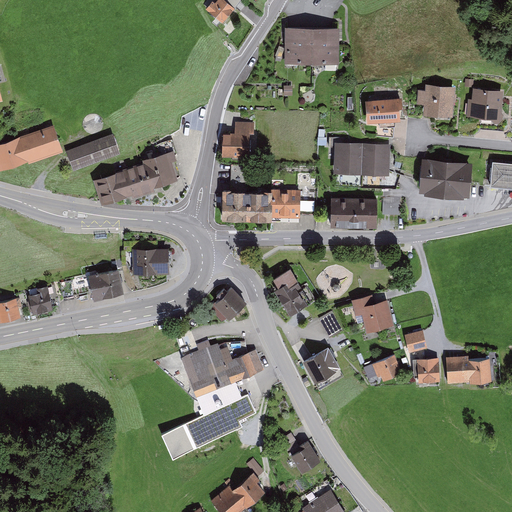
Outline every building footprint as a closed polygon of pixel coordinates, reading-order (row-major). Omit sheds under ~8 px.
[(246,0),(219,0),(212,10),(228,22),(246,0)] [(339,27),(285,27),(285,62),(338,63),(339,44),(339,27)] [(453,90),(427,88),(427,93),(420,93),(419,104),(426,105),(426,116),(451,118),(453,90)] [(511,90),(484,88),(482,119),(509,121),(511,90)] [(398,101),(369,103),(370,123),(400,121),(398,101)] [(236,124),(236,138),(225,137),(224,156),(253,157),(253,124),(236,124)] [(51,128),(0,144),(0,151),(5,166),(58,149),(51,128)] [(112,134),(68,150),(74,167),(118,151),(112,134)] [(387,148),(337,147),(337,173),(387,174),(387,148)] [(145,163),(98,181),(107,205),(132,196),(137,194),(138,199),(184,182),(172,150),(144,161),(145,163)] [(473,161),(422,157),(419,188),(419,190),(422,190),(421,194),(466,197),(466,195),(470,195),(471,185),(473,161)] [(511,166),(494,165),(492,186),(511,187),(511,166)] [(270,195),(224,194),(223,221),(270,222),(270,218),(298,218),(299,192),(270,192),(270,195)] [(377,198),(331,196),(330,224),(376,225),(377,198)] [(175,248),(137,249),(138,274),(177,272),(175,248)] [(290,266),(272,277),(278,288),(274,291),(289,315),(312,301),(290,266)] [(126,268),(97,274),(102,300),(131,294),(126,268)] [(247,302),(231,287),(216,301),(232,317),(247,302)] [(55,290),(32,295),(36,314),(59,309),(55,290)] [(371,292),(350,297),(354,315),(363,313),(367,330),(393,323),(387,300),(373,303),(371,292)] [(22,297),(1,302),(6,322),(27,317),(22,297)] [(330,336),(343,329),(333,309),(320,316),(330,336)] [(424,329),(404,334),(409,355),(428,350),(424,329)] [(218,340),(184,355),(203,396),(265,368),(256,348),(236,357),(230,344),(221,348),(218,340)] [(327,347),(303,360),(317,384),(340,370),(327,347)] [(395,353),(372,363),(381,384),(404,374),(395,353)] [(470,356),(447,357),(448,384),(491,382),(489,360),(470,361),(470,356)] [(441,358),(418,358),(418,382),(441,382),(441,358)] [(248,393),(160,434),(172,459),(242,426),(238,420),(256,411),(248,393)] [(309,439),(290,450),(304,473),(323,461),(309,439)] [(230,483),(211,497),(222,511),(238,511),(265,492),(251,474),(233,487),(230,483)] [(345,511),(331,489),(303,507),(306,511),(345,511)]
